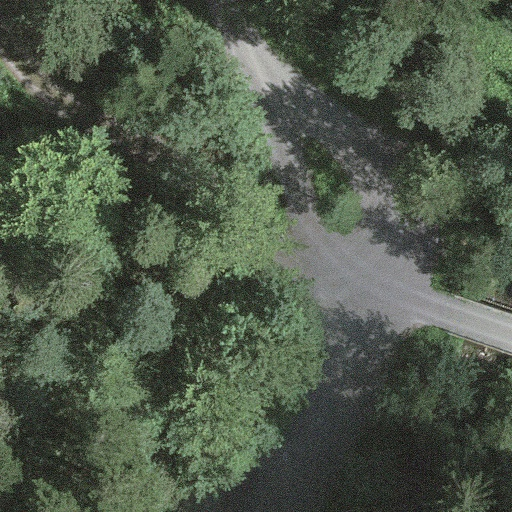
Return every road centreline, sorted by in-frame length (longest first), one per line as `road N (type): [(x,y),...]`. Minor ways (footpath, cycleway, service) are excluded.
road 1 (track): [(249,70),(339,131),(382,180),(374,286),(326,448),(293,511)]
road 2 (track): [(0,28),(46,93),(81,120),(216,194),(312,259),(374,286)]
road 3 (track): [(374,286),(329,241),(219,0)]
road 4 (track): [(374,286),(511,333)]
